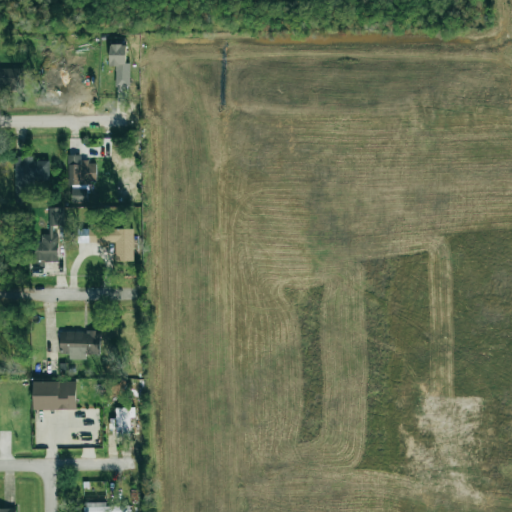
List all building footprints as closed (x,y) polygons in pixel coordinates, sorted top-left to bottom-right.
[(115,86),(129,87),(129,63),(125,62),(125,45),(109,45),(109,67),(115,67),(115,86)] [(0,88),(22,89),(22,68),(0,68),(0,88)] [(80,155),(68,155),(67,183),(96,184),(96,162),(80,162),(80,155)] [(48,182),(49,161),(33,161),(33,156),(15,156),(14,197),(34,198),(34,182),(48,182)] [(58,261),(58,234),(52,234),(52,226),(64,225),(63,208),(49,208),(49,235),(40,235),(40,249),(33,249),(34,262),(58,261)] [(134,261),(133,227),(88,228),(89,243),(115,243),(115,262),(134,261)] [(59,331),(59,353),(68,353),(68,359),(86,360),(86,354),(99,354),(100,331),(59,331)] [(76,381),(33,382),(33,410),(76,410),(76,381)] [(105,507),(105,502),(83,503),(83,511),(123,511),(123,507),(105,507)]
